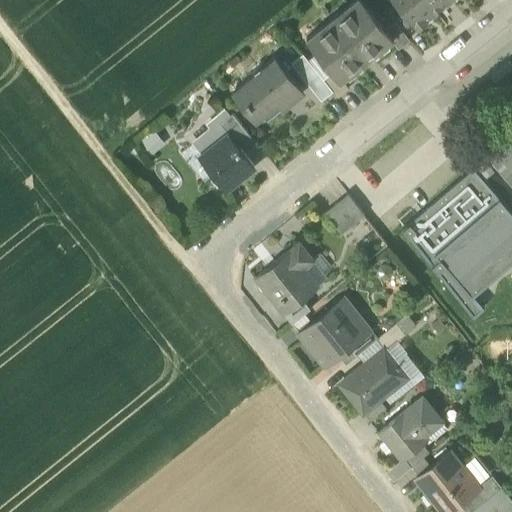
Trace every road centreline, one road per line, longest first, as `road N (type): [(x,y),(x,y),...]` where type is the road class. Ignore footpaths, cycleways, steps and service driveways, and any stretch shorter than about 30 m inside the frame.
road 1 (residential): [(511,16),(199,263),(395,511)]
road 2 (track): [(0,29),(174,247),(199,263)]
